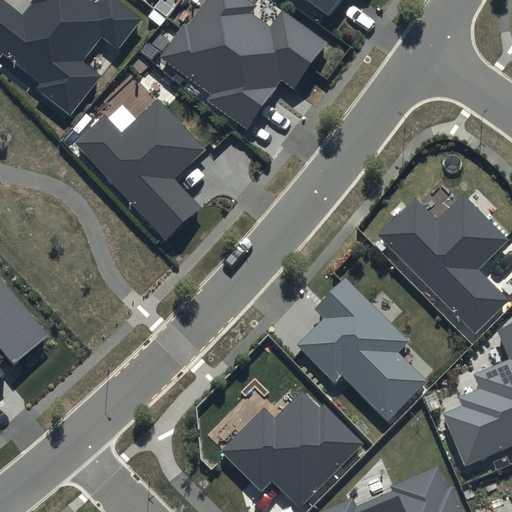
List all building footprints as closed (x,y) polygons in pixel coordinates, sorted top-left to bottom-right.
[(139,16),(118,0),(99,0),(96,5),(90,0),(29,0),(21,11),(6,0),(0,0),(0,54),(3,51),(38,78),(32,85),(68,113),(100,73),(79,56),(98,32),(116,45),(139,16)] [(253,1),(252,0),(200,0),(185,22),(180,18),(157,51),(208,87),(204,94),(245,123),(279,76),(292,86),(325,39),(279,7),(269,21),(249,7),(253,1)] [(306,0),(335,21),(349,0),(306,0)] [(103,110),(73,137),(166,240),(202,208),(173,176),(202,150),(155,98),(121,128),(103,110)] [(413,194),(376,230),(474,329),(507,297),(477,268),(508,238),(461,191),(435,216),(413,194)] [(322,314),(295,340),(333,379),(341,372),(387,419),(428,379),(397,348),(407,338),(343,273),(312,303),(322,314)] [(0,380),(8,374),(0,364),(0,342),(15,360),(46,335),(0,279),(0,380)] [(511,320),(497,327),(509,355),(471,371),(477,385),(456,394),(460,403),(443,410),(467,464),(511,444),(511,320)] [(261,402),(218,445),(258,485),(269,475),(297,503),(362,439),(321,398),(316,404),(299,386),(272,413),(261,402)] [(350,493),(315,507),(317,511),(462,511),(451,484),(445,487),(435,463),(389,483),(391,487),(354,502),(350,493)]
